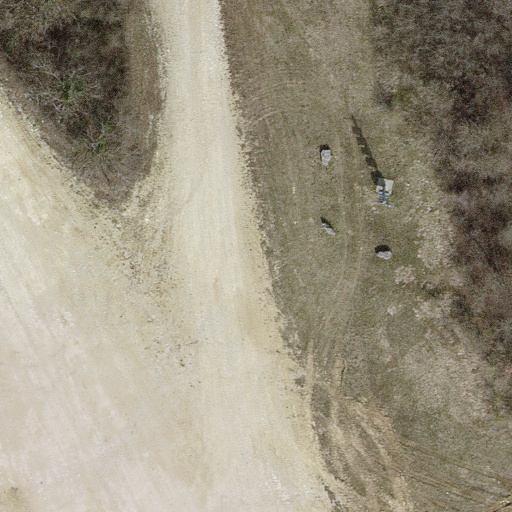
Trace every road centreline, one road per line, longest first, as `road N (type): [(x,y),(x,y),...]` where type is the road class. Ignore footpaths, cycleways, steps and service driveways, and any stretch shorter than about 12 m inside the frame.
road 1 (track): [(184,0),(204,511)]
road 2 (track): [(0,305),(83,511)]
